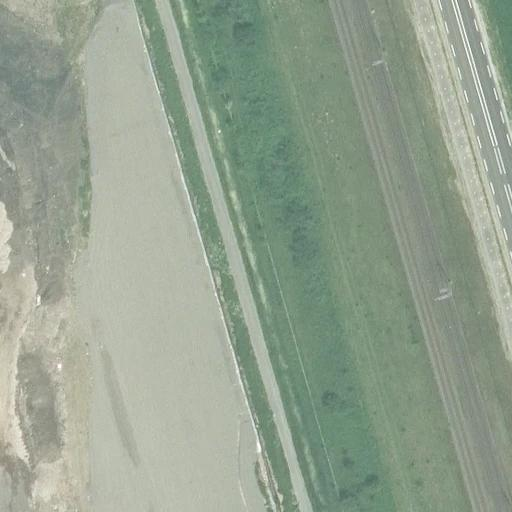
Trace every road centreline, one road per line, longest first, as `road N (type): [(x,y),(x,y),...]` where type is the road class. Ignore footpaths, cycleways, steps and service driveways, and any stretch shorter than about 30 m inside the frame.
road 1 (track): [(162,0),(308,511)]
road 2 (track): [(60,511),(34,416),(48,0)]
road 3 (secondary): [(451,0),(511,211)]
